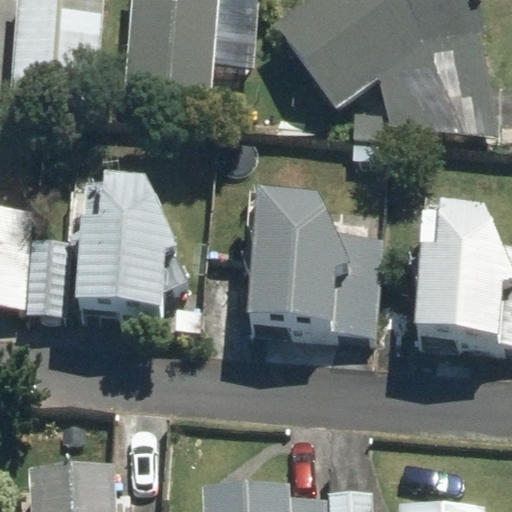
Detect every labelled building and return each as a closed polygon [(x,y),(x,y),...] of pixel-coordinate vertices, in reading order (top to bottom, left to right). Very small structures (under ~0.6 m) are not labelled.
[(263,0),(138,0),(130,114),(216,120),(218,78),(257,81),(263,0)] [(337,0),(281,43),(344,123),(383,94),(393,140),(504,149),(479,0),(337,0)] [(110,7),(23,1),(16,108),(102,114),(110,7)] [(157,204),(96,199),(78,228),(89,239),(74,253),(88,282),(86,327),(170,334),(174,275),(180,273),(188,282),(192,278),(157,204)] [(328,220),(268,215),(257,339),(381,350),(389,255),(342,250),(328,220)] [(495,233),(434,228),(423,352),(511,359),(511,263),(509,263),(495,233)] [(125,511),(124,494),(37,497),(37,511),(125,511)]
